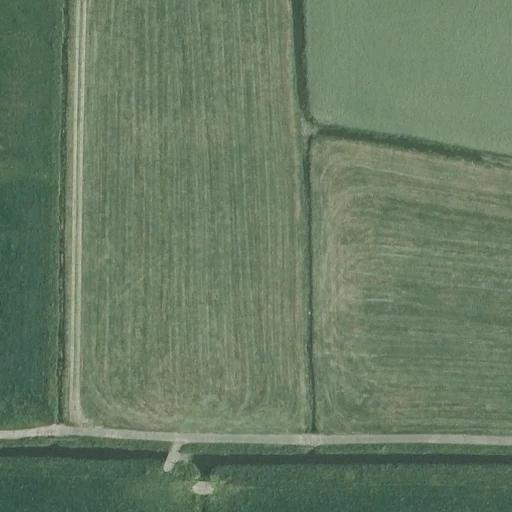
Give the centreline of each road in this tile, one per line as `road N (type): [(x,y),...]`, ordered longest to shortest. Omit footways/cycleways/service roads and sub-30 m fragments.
road 1 (track): [(511,442),(74,431)]
road 2 (track): [(83,0),(74,431)]
